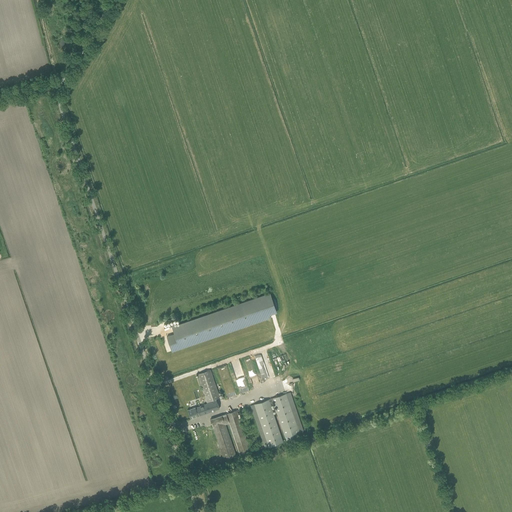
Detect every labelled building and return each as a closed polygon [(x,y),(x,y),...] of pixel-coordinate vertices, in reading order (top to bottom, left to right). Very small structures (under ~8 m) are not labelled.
[(271,318),(270,315),(277,313),(271,294),(171,327),(174,334),(167,336),(172,351),(271,318)] [(262,380),(269,378),(264,361),(269,359),(267,354),(261,356),(261,354),(254,356),(255,359),(245,361),(246,364),(256,361),(262,380)] [(255,365),(249,367),(252,380),(258,378),(255,365)] [(207,402),(220,397),(210,369),(197,374),(207,402)] [(252,405),(266,447),(284,441),(271,403),(275,401),(288,440),(306,434),(291,391),(252,405)] [(195,407),(187,410),(190,419),(198,416),(198,415),(199,414),(199,415),(219,408),(216,400),(197,407),(197,408),(196,408),(195,407)] [(237,410),(215,417),(210,419),(224,460),(236,456),(226,425),(229,424),(240,456),(251,452),(237,410)]
